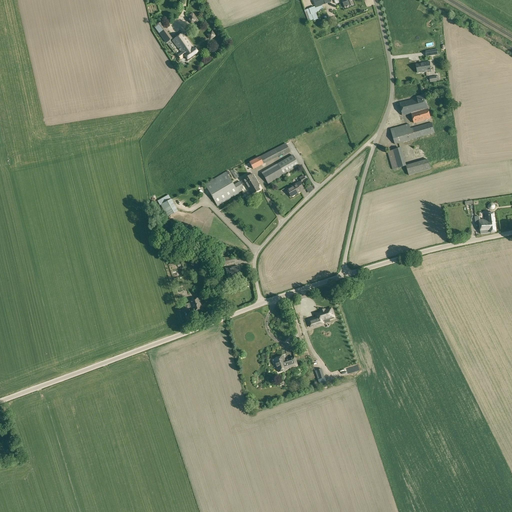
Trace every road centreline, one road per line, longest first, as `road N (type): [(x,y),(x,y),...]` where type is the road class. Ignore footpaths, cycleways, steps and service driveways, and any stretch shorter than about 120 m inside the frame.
road 1 (unclassified): [(0,400),(261,303)]
road 2 (unclassified): [(261,303),(256,252),(378,132)]
road 3 (unclassified): [(345,274),(511,232)]
road 4 (unclassified): [(345,274),(378,132)]
road 5 (unclassified): [(378,132),(390,80),(374,0)]
